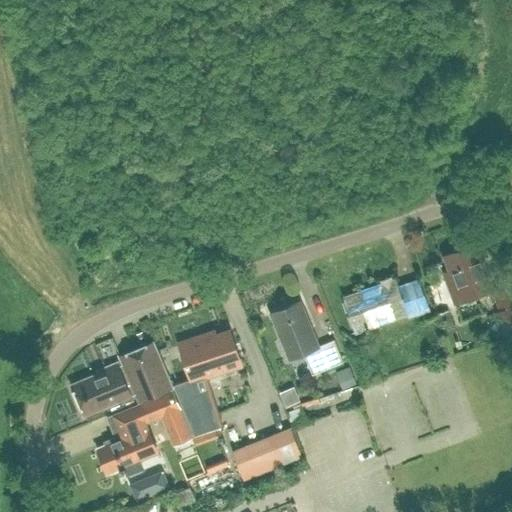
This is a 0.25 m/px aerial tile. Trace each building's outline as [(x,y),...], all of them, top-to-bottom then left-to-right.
[(452,302),(489,289),(488,283),(474,244),(442,255),(448,271),(442,273),(450,296),(452,302)] [(398,288),(395,278),(343,296),(354,329),(406,312),(407,315),(427,308),(418,281),(398,288)] [(490,286),(498,311),(494,313),(502,336),(511,332),(511,299),(506,281),(490,286)] [(317,345),(303,309),(299,299),(269,311),(288,358),(303,352),(311,373),(342,361),(333,339),(317,345)] [(436,312),(441,326),(452,322),(447,309),(436,312)] [(209,338),(208,334),(179,343),(190,379),(204,375),(204,378),(241,366),(230,332),(209,338)] [(139,401),(171,388),(153,342),(120,356),(122,363),(71,383),(83,413),(135,393),(139,401)] [(342,388),(356,382),(349,365),(335,371),(342,388)] [(200,404),(192,381),(178,386),(195,434),(215,427),(205,403),(200,404)] [(285,406),(300,400),(294,387),(280,393),(285,406)] [(172,390),(108,416),(117,438),(98,446),(108,471),(123,465),(126,474),(142,468),(139,458),(157,451),(145,421),(161,414),(173,442),(190,435),(172,390)] [(292,428),(307,421),(300,405),(285,411),(292,428)] [(243,478),(269,468),(298,457),(300,456),(289,430),(259,442),(233,452),(243,478)] [(300,442),(308,468),(328,462),(320,436),(300,442)] [(208,473),(229,465),(225,457),(205,466),(208,473)] [(170,487),(163,469),(128,483),(135,500),(170,487)] [(385,484),(376,487),(383,511),(392,509),(385,484)] [(176,507),(192,501),(186,486),(171,493),(176,507)]
